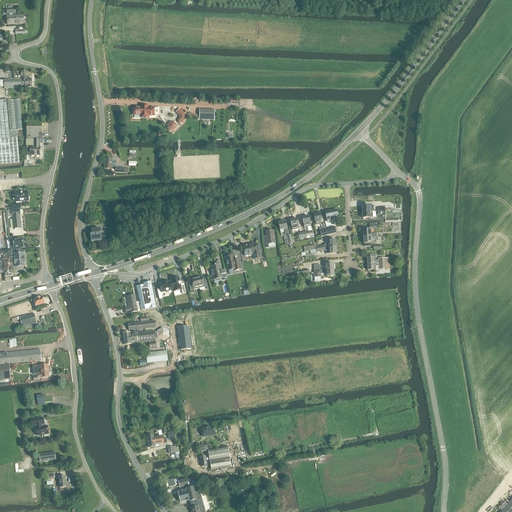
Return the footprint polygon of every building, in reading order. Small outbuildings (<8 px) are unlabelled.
[(7,25),(25,24),(24,15),(12,16),(12,14),(16,14),(16,9),(9,9),(9,7),(6,7),(7,14),(9,14),(10,16),(7,16),(7,25)] [(4,89),(32,88),(31,79),(27,79),(27,71),(14,72),(14,78),(12,78),(12,79),(4,79),(4,89)] [(9,132),(6,101),(6,100),(0,100),(0,164),(20,163),(17,131),(9,132)] [(154,116),(154,108),(148,108),(148,106),(141,106),(141,108),(134,108),(134,115),(140,115),(140,118),(148,118),(148,115),(154,116)] [(178,119),(181,123),(186,119),(183,116),(186,114),(180,107),(176,112),(180,116),(178,119)] [(215,119),(215,109),(200,108),(200,119),(215,119)] [(27,139),(39,139),(42,139),(42,122),(27,122),(27,139)] [(40,156),(40,148),(39,148),(39,140),(34,140),(34,148),(30,148),(30,156),(40,156)] [(112,161),(112,159),(105,159),(104,169),(111,169),(112,167),(115,167),(116,161),(112,161)] [(28,200),(29,200),(29,197),(28,197),(28,192),(15,193),(16,202),(16,204),(12,204),(12,209),(20,208),(20,204),(20,201),(28,201),(28,200)] [(21,228),(20,215),(19,209),(11,210),(7,211),(8,218),(12,217),(14,229),(21,228)] [(327,222),(330,221),(334,220),(333,217),(338,216),(336,210),(325,213),(326,218),(327,222)] [(302,218),(304,228),(305,232),(302,233),(303,238),(313,236),(308,217),(302,218)] [(290,221),(291,227),(292,230),(296,229),(296,230),(299,229),(296,219),(290,221)] [(285,235),(288,234),(285,222),(278,224),(280,231),(284,230),(285,235)] [(336,233),(334,227),(326,229),(328,235),(336,233)] [(92,230),(92,235),(91,235),(91,242),(101,241),(107,240),(107,235),(101,236),(100,229),(92,230)] [(268,244),(275,244),(273,231),(265,232),(266,237),(263,237),(265,248),(268,248),(268,244)] [(371,243),(370,243),(370,241),(376,240),(376,236),(364,237),(364,244),(365,243),(365,246),(371,246),(371,243)] [(23,247),(23,239),(12,240),(13,246),(11,246),(11,251),(21,250),(20,247),(23,247)] [(327,247),(335,247),(335,240),(328,240),(328,244),(316,247),(315,247),(316,250),(316,251),(324,249),(324,248),(327,247)] [(254,259),(260,258),(258,249),(256,250),(255,244),(243,247),(245,256),(253,254),(254,259)] [(11,251),(4,251),(0,251),(0,272),(4,272),(5,275),(14,274),(12,259),(11,251)] [(23,263),(24,263),(24,257),(23,257),(22,253),(14,253),(15,258),(14,258),(15,264),(16,264),(16,267),(24,266),(23,263)] [(370,257),(367,257),(367,264),(389,263),(389,258),(378,258),(378,260),(375,261),(375,255),(369,255),(370,257)] [(225,258),(229,271),(234,270),(234,271),(241,270),(239,261),(235,262),(234,256),(231,256),(228,257),(225,258)] [(220,265),(219,265),(210,267),(211,267),(212,271),(210,272),(211,277),(213,277),(214,280),(220,279),(221,282),(227,280),(225,270),(221,271),(219,265),(220,265)] [(197,278),(199,289),(205,287),(205,289),(208,288),(207,281),(204,281),(202,276),(197,278)] [(179,278),(171,280),(171,282),(173,290),(173,292),(182,290),(182,294),(186,293),(184,284),(181,285),(179,278)] [(199,289),(197,278),(191,279),(192,284),(189,285),(191,293),(194,292),(194,290),(199,289)] [(144,285),(137,287),(137,291),(139,291),(139,295),(141,305),(140,306),(141,311),(156,308),(151,282),(147,283),(143,284),(144,285)] [(160,289),(157,290),(159,300),(163,299),(161,293),(173,290),(171,282),(169,282),(161,284),(159,284),(160,289)] [(129,307),(125,308),(126,313),(138,311),(139,311),(138,302),(136,302),(135,295),(127,297),(129,307)] [(36,307),(44,304),(42,297),(42,296),(40,297),(40,298),(36,299),(36,300),(34,300),(36,307)] [(37,326),(36,322),(34,314),(20,317),(22,326),(28,324),(29,328),(37,326)] [(141,323),(129,325),(129,331),(135,330),(135,333),(138,333),(138,330),(155,328),(155,322),(149,322),(149,319),(141,320),(141,322),(141,323)] [(178,328),(181,350),(191,349),(188,327),(178,328)] [(162,328),(156,332),(157,338),(163,341),(168,337),(168,331),(162,328)] [(130,333),(124,334),(125,345),(131,344),(147,342),(149,342),(150,349),(156,348),(155,341),(155,338),(157,338),(156,332),(154,332),(154,331),(145,332),(138,333),(135,333),(130,334),(130,333)] [(0,364),(9,364),(41,361),(40,350),(0,353),(0,364)] [(147,363),(167,361),(166,351),(146,353),(147,363)] [(0,364),(0,379),(10,379),(9,364),(0,364)] [(34,375),(36,375),(36,378),(49,377),(48,365),(33,366),(34,375)] [(43,395),(36,396),(38,406),(45,405),(43,395)] [(43,418),(31,420),(32,426),(36,425),(36,427),(37,436),(44,435),(44,436),(47,435),(47,434),(49,434),(47,426),(44,426),(43,424),(44,424),(43,418)] [(203,437),(216,435),(215,427),(210,428),(210,427),(206,427),(206,428),(202,429),(203,437)] [(164,441),(163,440),(163,436),(153,437),(153,436),(147,437),(149,448),(155,447),(155,446),(154,442),(155,442),(155,441),(159,440),(159,441),(163,441),(164,441)] [(211,471),(231,468),(228,448),(208,452),(211,471)] [(40,462),(55,459),(54,452),(39,454),(40,462)] [(59,488),(66,487),(65,476),(58,477),(59,488)] [(187,480),(178,482),(180,488),(188,485),(187,480)] [(190,502),(191,505),(203,502),(201,495),(199,495),(198,492),(194,492),(193,487),(186,489),(187,491),(178,493),(180,502),(189,500),(190,502)] [(511,511),(511,500),(501,511),(511,511)] [(205,511),(203,502),(191,505),(192,508),(191,508),(191,511),(205,511)]
